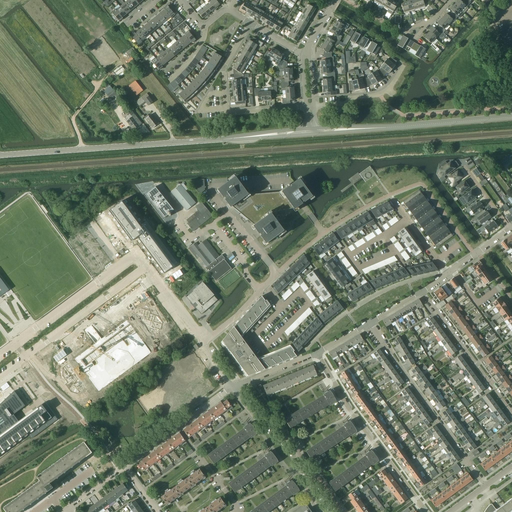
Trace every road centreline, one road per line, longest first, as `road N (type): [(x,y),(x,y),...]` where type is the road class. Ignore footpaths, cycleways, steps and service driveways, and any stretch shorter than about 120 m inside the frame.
road 1 (tertiary): [(0,156),(224,139)]
road 2 (residential): [(369,323),(485,486)]
road 3 (residential): [(318,353),(424,511)]
road 4 (residential): [(149,268),(137,252),(0,353)]
road 5 (residential): [(0,377),(149,268)]
road 6 (residential): [(305,107),(227,113),(223,68),(249,23)]
road 7 (residential): [(342,511),(305,470),(293,442),(254,417),(232,386)]
road 8 (residential): [(511,412),(422,291)]
road 9 (tertiary): [(511,117),(386,127)]
